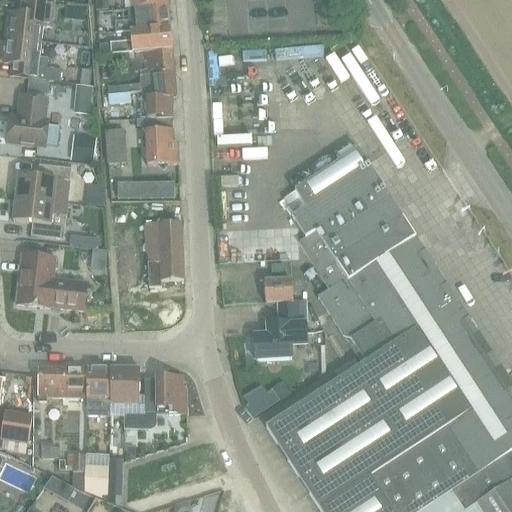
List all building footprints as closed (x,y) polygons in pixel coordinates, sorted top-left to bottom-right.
[(132,0),(133,10),(168,7),(167,0),(132,0)] [(21,3),(19,15),(10,14),(7,40),(41,44),(43,28),(52,29),(55,7),(21,3)] [(130,33),(170,29),(168,7),(133,10),(129,10),(129,22),(112,24),(113,34),(130,33)] [(143,53),(172,51),(170,29),(130,33),(131,43),(110,45),(110,56),(143,53)] [(82,74),(89,41),(70,37),(63,70),(82,74)] [(41,44),(7,40),(4,65),(23,67),(21,80),(60,84),(62,72),(47,70),(49,60),(39,59),(41,44)] [(264,41),(263,57),(293,59),(294,43),(264,41)] [(140,76),(171,73),(174,73),(172,51),(143,53),(145,72),(140,72),(140,76)] [(129,87),(108,88),(108,95),(110,95),(130,94),(132,94),(139,94),(145,93),(145,98),(173,99),(171,73),(140,76),(140,86),(129,87)] [(297,87),(241,87),(241,102),(298,102),(297,87)] [(140,120),(174,119),(173,99),(145,98),(145,93),(139,94),(140,120)] [(130,94),(110,95),(110,107),(132,105),(132,94),(130,94)] [(60,128),(48,127),(48,124),(44,123),(47,101),(21,98),(19,120),(11,119),(8,145),(45,149),(46,146),(58,148),(60,128)] [(167,166),(178,165),(178,143),(175,143),(174,119),(140,120),(135,121),(136,129),(141,129),(145,133),(146,167),(157,166),(162,171),(167,166)] [(261,133),(261,145),(243,145),(243,153),(281,153),(281,141),(295,141),(295,126),(273,126),(273,133),(261,133)] [(126,165),(125,148),(108,149),(109,166),(126,165)] [(319,299),(325,309),(348,344),(363,367),(266,430),(309,495),(313,502),(320,511),(422,511),(511,452),(511,386),(391,200),(358,151),(295,193),(306,210),(292,219),(293,221),(306,239),(299,244),(301,249),(328,288),(330,292),(319,299)] [(19,177),(16,200),(68,206),(71,183),(72,170),(39,167),(38,179),(19,177)] [(269,184),(269,170),(237,171),(238,185),(269,184)] [(122,195),(122,178),(107,178),(107,195),(122,195)] [(141,187),(128,187),(128,201),(141,201),(141,187)] [(472,200),(503,246),(511,240),(511,235),(483,192),(472,200)] [(16,200),(14,223),(32,225),(31,238),(64,242),(67,218),(68,206),(16,200)] [(162,282),(184,281),(181,225),(148,226),(145,226),(147,255),(148,255),(150,289),(162,288),(162,282)] [(22,257),(17,307),(50,310),(51,309),(61,310),(60,311),(84,313),(87,285),(54,282),(56,261),(22,257)] [(292,362),(292,347),(308,346),(305,281),(292,282),(293,304),(279,305),(280,325),(267,326),(267,336),(256,336),(257,363),(292,362)] [(293,304),(292,282),(265,283),(266,305),(279,305),(293,304)] [(87,400),(88,371),(39,370),(38,404),(47,404),(47,400),(87,400)] [(111,370),(111,371),(110,400),(110,406),(111,406),(139,407),(140,370),(111,370)] [(111,418),(111,406),(110,406),(110,400),(111,371),(88,371),(87,400),(87,418),(111,418)] [(187,416),(187,390),(183,390),(183,378),(157,378),(157,380),(145,380),(145,415),(169,415),(169,416),(187,416)] [(5,414),(1,441),(29,445),(33,418),(5,414)] [(143,435),(171,435),(171,422),(143,422),(143,435)] [(73,453),(74,439),(61,438),(60,452),(73,453)] [(43,445),(43,461),(55,461),(55,445),(43,445)] [(2,463),(16,469),(22,453),(8,448),(2,463)] [(511,511),(511,452),(422,511),(511,511)] [(74,457),(74,474),(86,474),(86,457),(74,457)] [(123,462),(110,461),(109,497),(122,498),(123,475),(123,462)] [(66,481),(69,468),(57,465),(53,478),(66,481)] [(52,480),(43,492),(68,505),(75,492),(52,480)] [(108,502),(109,481),(85,480),(85,493),(108,502)]
